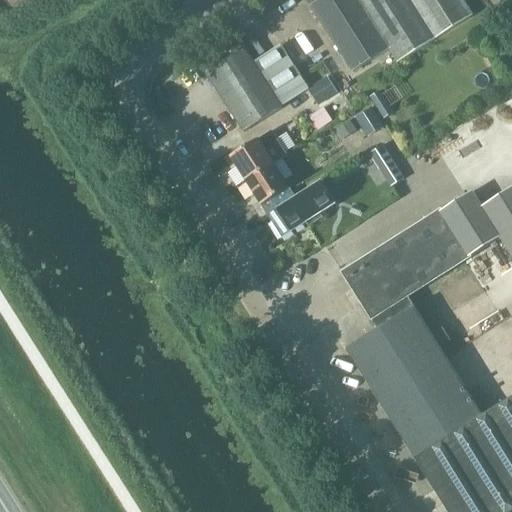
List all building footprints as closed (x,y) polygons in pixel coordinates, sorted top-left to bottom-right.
[(397,64),(434,41),(473,16),(462,0),(320,0),(310,7),(352,74),(388,51),(397,64)] [(243,51),(205,74),(243,134),(281,110),(275,102),(302,84),(279,48),(252,65),(243,51)] [(511,116),(511,90),(500,99),(511,116)] [(318,128),(330,116),(319,104),(306,116),(318,128)] [(369,108),(359,115),(372,135),(382,129),(369,108)] [(277,142),(273,135),(271,133),(258,142),(257,141),(230,159),(245,184),(274,166),(264,151),(277,142)] [(391,188),(403,181),(381,147),(369,155),(391,188)] [(268,218),(295,200),(274,166),(245,184),(268,218)] [(295,200),(268,218),(281,240),(306,224),(308,228),(322,219),(320,215),(334,206),(320,184),(295,200)] [(499,240),(511,261),(511,189),(480,210),(470,194),(440,213),(439,212),(340,273),(369,321),(405,298),(468,259),(499,240)] [(410,459),(480,416),(437,346),(447,339),(440,328),(428,336),(405,298),(369,321),(375,331),(343,351),(410,459)] [(506,511),(511,509),(511,395),(480,416),(410,459),(442,511),(506,511)]
